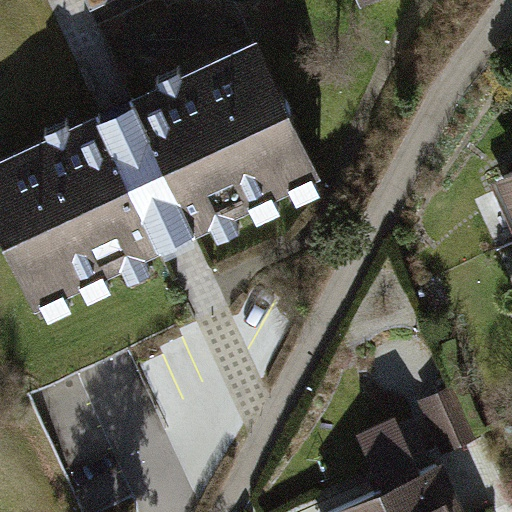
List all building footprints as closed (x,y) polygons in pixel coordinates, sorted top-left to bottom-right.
[(318,174),(254,37),(113,103),(0,154),(0,235),(33,306),(175,240),(318,174)] [(511,190),(490,200),(511,249),(511,190)] [(394,398),(443,379),(425,333),(377,352),(394,398)] [(450,387),(420,399),(442,453),(472,440),(450,387)] [(463,511),(441,461),(320,511),(463,511)]
